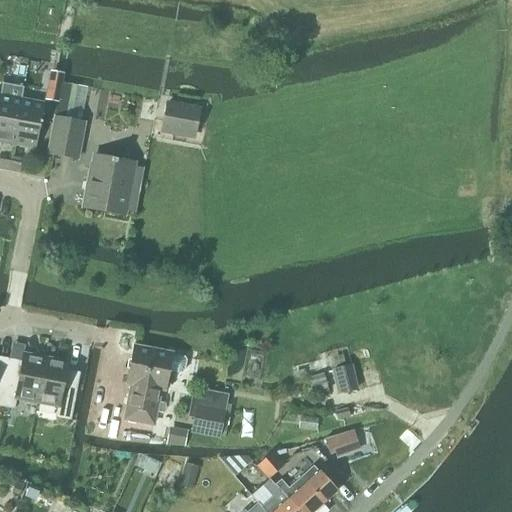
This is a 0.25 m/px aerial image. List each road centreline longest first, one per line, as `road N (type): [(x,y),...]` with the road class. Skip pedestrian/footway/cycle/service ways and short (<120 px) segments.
road 1 (unclassified): [(364,511),(461,406),(511,314)]
road 2 (residential): [(12,317),(33,208),(31,198),(0,188)]
